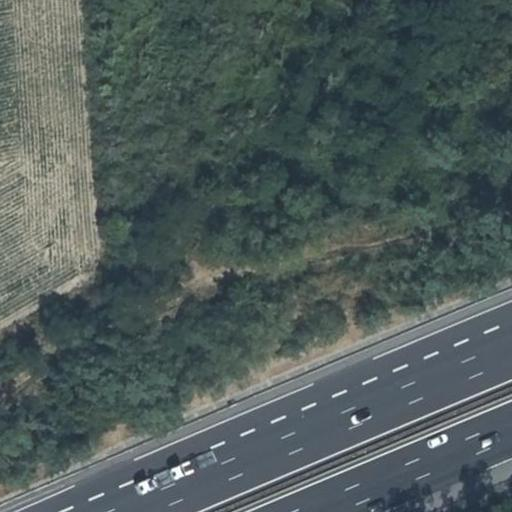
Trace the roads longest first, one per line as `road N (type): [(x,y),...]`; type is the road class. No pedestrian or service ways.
road 1 (track): [(0,341),(119,278),(135,255),(122,0)]
road 2 (motorway): [(511,353),(142,511)]
road 3 (motorway): [(308,511),(511,426)]
